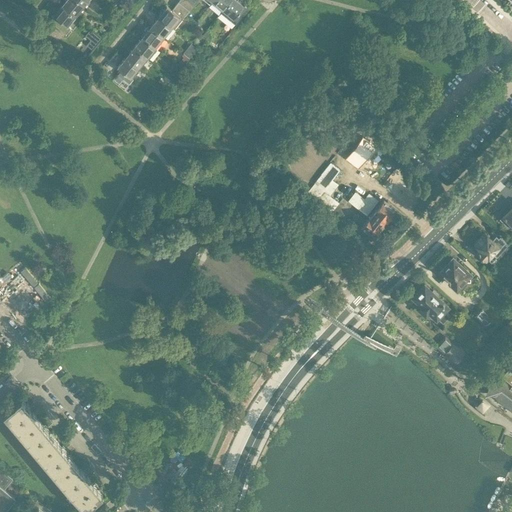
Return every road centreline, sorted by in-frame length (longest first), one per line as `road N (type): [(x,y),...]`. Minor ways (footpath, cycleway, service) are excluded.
road 1 (tertiary): [(227,511),(259,428),(300,368),(511,159)]
road 2 (residential): [(144,492),(33,362)]
